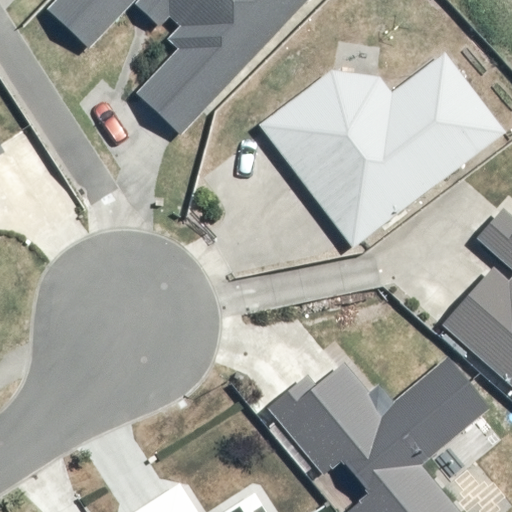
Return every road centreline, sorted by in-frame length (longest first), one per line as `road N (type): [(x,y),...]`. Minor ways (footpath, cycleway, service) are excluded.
road 1 (unknown): [(125,320),(394,152)]
road 2 (residential): [(0,446),(125,320)]
